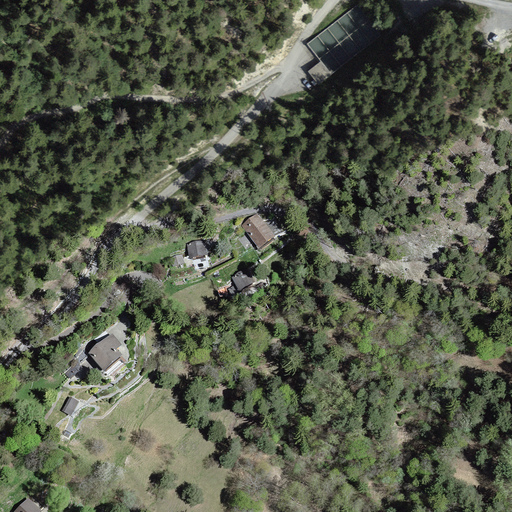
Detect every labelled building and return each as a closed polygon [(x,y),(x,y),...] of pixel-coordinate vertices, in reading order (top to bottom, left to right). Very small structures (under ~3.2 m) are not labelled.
[(317,79),(381,33),(359,2),(307,39),(321,58),(309,67),(317,79)] [(274,240),(257,216),(242,228),(259,251),(274,240)] [(206,260),(203,244),(185,247),(188,263),(206,260)] [(181,267),(180,258),(171,259),(172,268),(181,267)] [(254,286),(246,271),(231,279),(239,294),(254,286)] [(120,350),(112,339),(89,358),(104,376),(121,362),(114,354),(120,350)] [(77,405),(69,401),(62,414),(70,418),(77,405)] [(39,511),(29,501),(17,511),(39,511)]
